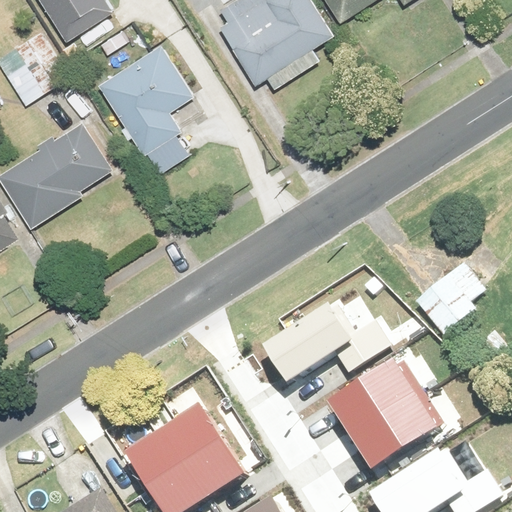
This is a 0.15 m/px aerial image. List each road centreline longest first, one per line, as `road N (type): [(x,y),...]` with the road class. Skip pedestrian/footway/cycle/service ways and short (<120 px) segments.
road 1 (residential): [(198,292),(511,97)]
road 2 (residential): [(198,292),(340,511)]
road 3 (residential): [(0,420),(198,292)]
